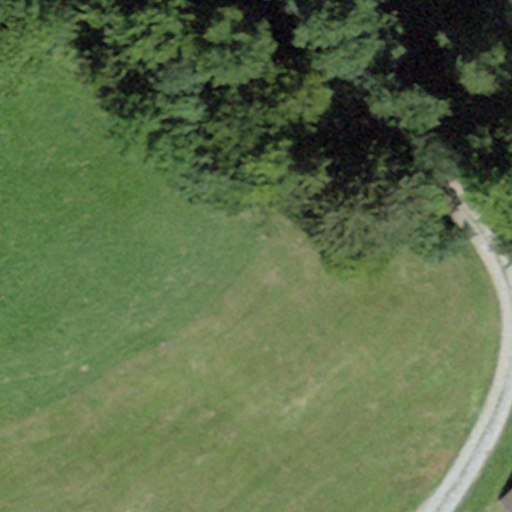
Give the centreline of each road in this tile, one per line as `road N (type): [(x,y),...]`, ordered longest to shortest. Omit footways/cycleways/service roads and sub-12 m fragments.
road 1 (track): [(392,0),(380,75),(390,126),(491,261),(511,345)]
road 2 (track): [(511,359),(484,435),(440,511)]
